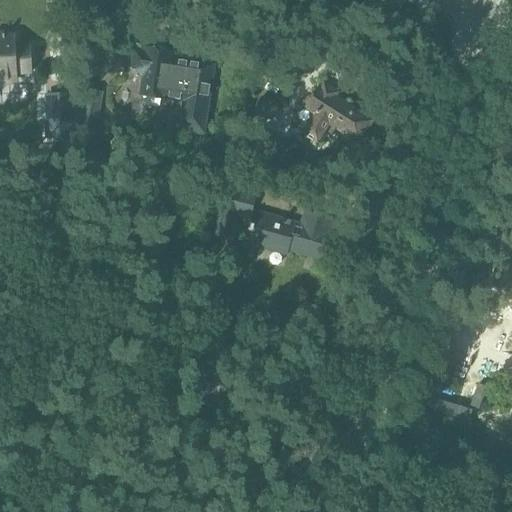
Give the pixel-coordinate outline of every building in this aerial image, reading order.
[(0,80),(17,80),(17,74),(32,73),(31,48),(30,48),(28,48),(15,48),(15,37),(5,37),(5,36),(4,36),(3,36),(3,38),(0,37),(0,80)] [(132,63),(131,69),(138,70),(144,80),(143,84),(141,97),(164,101),(164,98),(184,101),(180,129),(203,132),(214,63),(191,60),(171,56),(172,52),(147,48),(146,53),(134,51),(132,63)] [(324,81),(321,87),(318,85),(305,105),(315,112),(300,135),(316,145),(330,124),(341,131),(342,129),(358,140),(372,119),(336,95),(339,91),(324,81)] [(82,120),(97,123),(104,93),(88,90),(82,120)] [(47,138),(75,138),(75,97),(47,97),(47,138)] [(273,137),(259,130),(247,153),(262,160),(273,137)] [(330,234),(328,234),(332,217),(307,210),(302,226),(295,224),(296,222),(252,210),(256,194),(229,187),(216,234),(232,238),(238,215),(254,219),(247,245),(287,255),(288,250),(323,260),(330,234)]
